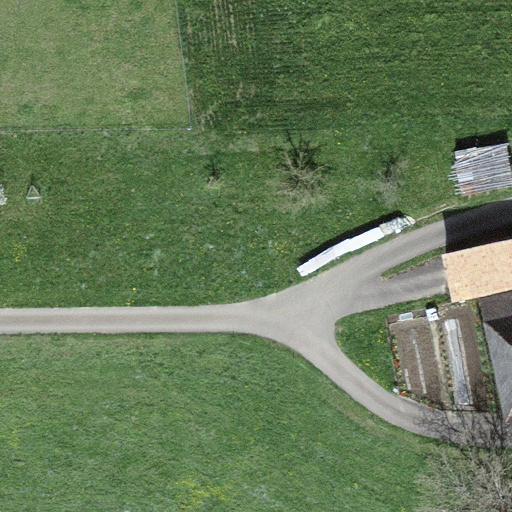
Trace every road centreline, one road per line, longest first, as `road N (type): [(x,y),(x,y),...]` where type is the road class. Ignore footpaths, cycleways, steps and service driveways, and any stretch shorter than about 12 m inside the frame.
road 1 (track): [(289,321),(372,407),(511,455)]
road 2 (track): [(511,210),(382,257)]
